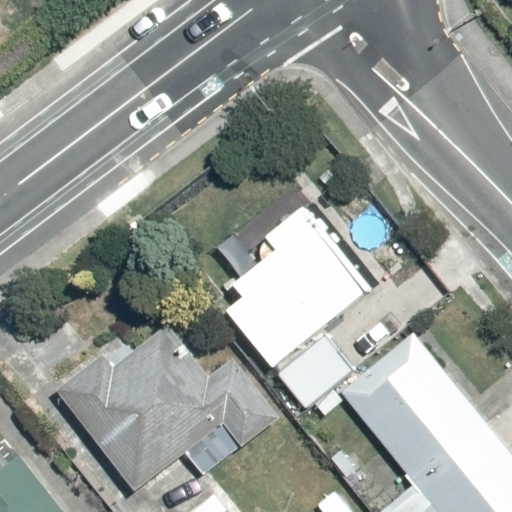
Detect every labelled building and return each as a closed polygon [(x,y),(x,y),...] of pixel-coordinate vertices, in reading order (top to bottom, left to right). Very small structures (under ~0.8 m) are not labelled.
[(377,285),(302,194),(263,221),(281,242),(237,277),(247,291),(228,304),(308,409),(360,363),(328,325),(377,285)] [(287,412),(237,353),(213,370),(171,318),(116,360),(108,349),(63,380),(141,486),(188,448),(209,469),(287,412)] [(511,511),(511,443),(417,328),(345,388),(418,486),(383,511),(511,511)] [(72,511),(21,448),(0,463),(0,511),(72,511)] [(235,511),(217,490),(189,511),(235,511)]
